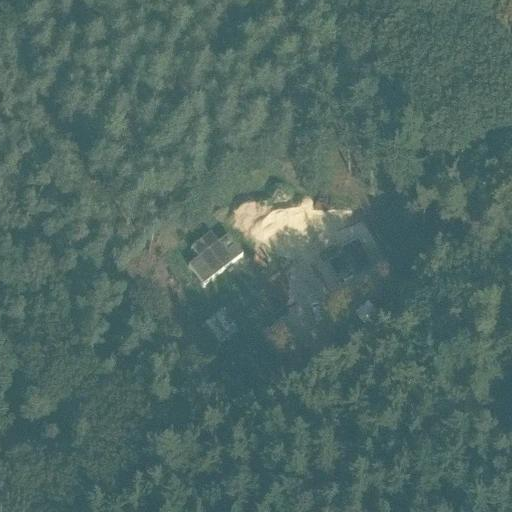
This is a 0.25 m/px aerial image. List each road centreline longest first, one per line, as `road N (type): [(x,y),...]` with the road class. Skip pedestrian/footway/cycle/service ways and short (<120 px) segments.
road 1 (track): [(511,301),(114,511)]
road 2 (track): [(511,203),(415,0)]
